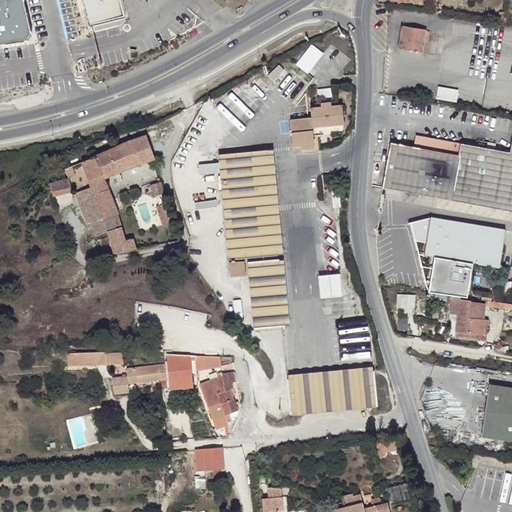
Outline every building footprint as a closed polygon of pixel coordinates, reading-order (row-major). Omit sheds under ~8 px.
[(0,0),(0,53),(23,49),(32,35),(23,0),(0,0)] [(85,0),(91,22),(125,14),(122,0),(85,0)] [(397,55),(428,60),(428,55),(420,54),(425,28),(402,23),(397,55)] [(298,62),(310,72),(326,53),(314,43),(298,62)] [(441,86),(439,98),(459,101),(461,89),(441,86)] [(292,121),(294,144),(303,143),(302,148),(315,147),(313,126),(345,124),(344,107),(333,109),(332,104),(321,105),(321,109),(312,109),(312,119),(292,121)] [(103,176),(153,158),(146,135),(130,140),(112,148),(93,155),(97,164),(84,168),(90,185),(101,216),(89,220),(94,234),(106,230),(113,252),(135,248),(131,237),(124,239),(115,214),(117,212),(103,176)] [(511,208),(511,149),(463,140),(461,153),(394,139),(384,186),(430,194),(474,201),(511,208)] [(275,146),(219,152),(229,255),(286,250),(275,146)] [(93,155),(81,160),(84,168),(97,164),(93,155)] [(63,166),(66,175),(73,173),(71,163),(63,166)] [(68,178),(47,183),(51,194),(71,189),(68,178)] [(155,194),(164,191),(160,180),(151,184),(155,194)] [(90,185),(73,191),(84,222),(89,220),(101,216),(90,185)] [(425,253),(431,216),(408,223),(429,287),(434,255),(425,253)] [(505,227),(431,216),(425,253),(434,255),(429,287),(446,289),(452,290),(467,292),(472,262),(499,267),(505,227)] [(255,329),(272,326),(291,324),(284,256),(249,261),(255,329)] [(243,260),(229,261),(231,276),(244,275),(243,260)] [(344,273),(323,274),(324,297),(346,295),(344,273)] [(399,305),(416,307),(417,295),(400,293),(399,305)] [(482,321),(484,301),(453,298),(452,314),(459,315),(456,333),(487,338),(488,323),(482,321)] [(511,305),(488,302),(488,308),(511,311),(511,305)] [(487,338),(456,333),(454,339),(486,344),(487,338)] [(107,348),(65,350),(66,364),(107,364),(107,361),(107,349),(107,348)] [(107,349),(107,361),(124,360),(123,349),(107,349)] [(188,354),(166,352),(167,364),(167,372),(168,388),(191,386),(188,354)] [(200,354),(194,354),(196,370),(221,366),(220,356),(200,354)] [(167,372),(167,364),(127,366),(127,374),(128,381),(145,380),(145,373),(159,372),(167,372)] [(374,364),(287,372),(291,415),(378,407),(374,364)] [(226,414),(238,409),(231,390),(233,389),(232,381),(236,381),(235,371),(234,372),(222,373),(223,378),(226,392),(219,394),(223,404),(226,414)] [(145,373),(145,380),(160,379),(159,372),(145,373)] [(160,379),(160,388),(168,388),(167,372),(159,372),(160,379)] [(127,374),(112,375),(114,392),(129,391),(128,381),(127,374)] [(225,424),(228,424),(226,414),(223,404),(219,394),(226,392),(223,378),(220,379),(201,386),(217,426),(225,424)] [(511,385),(490,383),(481,436),(511,440),(511,385)] [(160,388),(162,400),(168,399),(168,388),(160,388)] [(100,417),(93,419),(95,428),(102,426),(100,417)] [(393,443),(375,446),(377,460),(384,459),(383,455),(395,453),(393,443)] [(222,448),(202,449),(203,464),(223,462),(222,448)] [(262,511),(273,511),(273,509),(282,509),(280,495),(279,486),(266,486),(268,496),(261,497),(262,511)] [(407,486),(385,491),(389,506),(410,501),(407,486)] [(337,511),(387,511),(386,505),(379,506),(371,509),(362,511),(361,507),(358,497),(351,499),(351,497),(340,499),(343,511),(337,511)]
